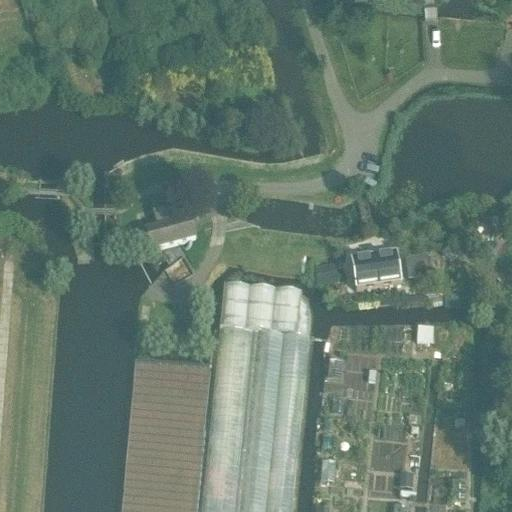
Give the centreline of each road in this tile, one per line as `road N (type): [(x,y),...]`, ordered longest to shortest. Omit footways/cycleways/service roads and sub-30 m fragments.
road 1 (unclassified): [(357,136),(349,169),(315,188),(218,188)]
road 2 (unclassified): [(502,70),(491,79),(433,75),(357,136)]
road 3 (unclassified): [(357,136),(336,100),(304,0)]
